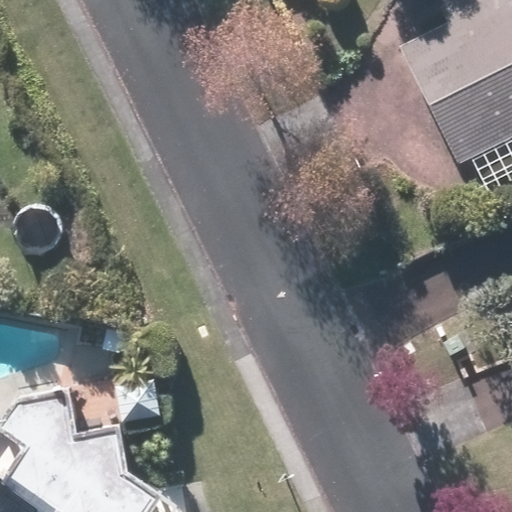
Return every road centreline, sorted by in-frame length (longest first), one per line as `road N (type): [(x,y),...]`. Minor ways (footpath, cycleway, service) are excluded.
road 1 (residential): [(132,0),(390,511)]
road 2 (unknown): [(310,353),(511,252)]
